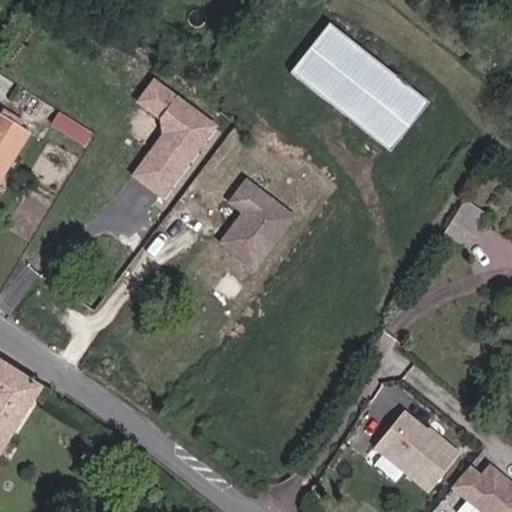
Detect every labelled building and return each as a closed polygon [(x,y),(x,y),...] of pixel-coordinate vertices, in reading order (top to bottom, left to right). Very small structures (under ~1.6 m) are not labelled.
[(420,99),(328,26),(290,74),(382,147),(420,99)] [(213,127),(152,84),(137,103),(161,120),(164,149),(151,152),(133,177),(162,198),(213,127)] [(89,135),(58,115),(51,126),(83,145),(89,135)] [(0,179),(28,134),(0,116),(0,179)] [(294,217),(246,180),(230,201),(244,212),(221,242),(255,267),(294,217)] [(466,248),(486,217),(465,204),(445,235),(466,248)] [(0,447),(37,389),(0,365),(0,447)] [(455,458),(408,419),(382,452),(429,490),(455,458)] [(478,511),(511,511),(511,490),(508,484),(487,466),(479,476),(467,467),(450,488),(478,511)]
